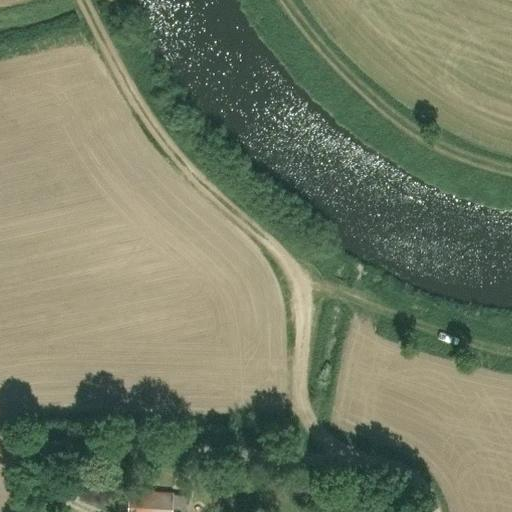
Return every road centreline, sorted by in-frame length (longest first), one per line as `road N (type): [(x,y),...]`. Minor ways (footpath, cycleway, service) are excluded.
road 1 (track): [(511,353),(449,343),(357,308),(317,280),(153,144),(83,0)]
road 2 (residential): [(430,511),(362,454),(65,449)]
